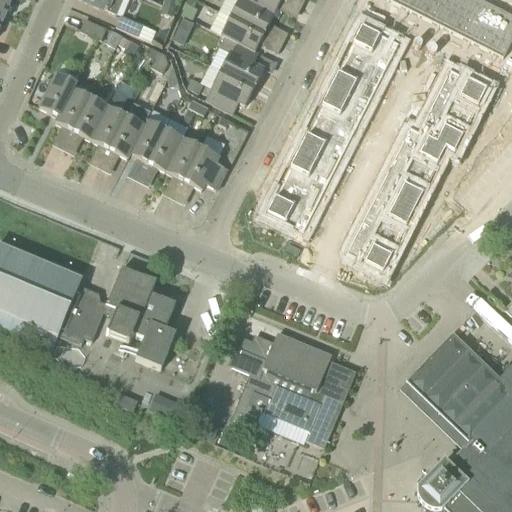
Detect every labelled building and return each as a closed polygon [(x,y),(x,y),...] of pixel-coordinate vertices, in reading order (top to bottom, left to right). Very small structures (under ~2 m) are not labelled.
[(0,0),(0,21),(3,22),(12,2),(6,0),(0,0)] [(113,1),(113,0),(84,0),(82,5),(115,19),(121,4),(113,1)] [(190,0),(186,8),(193,12),(197,4),(190,0)] [(273,20),(282,2),(277,0),(240,0),(239,3),(273,20)] [(295,20),(307,1),(305,0),(289,0),(282,13),(295,20)] [(378,0),(402,12),(403,12),(409,0),(378,0)] [(433,28),(434,28),(448,0),(409,0),(403,12),(433,28)] [(448,0),(434,28),(465,44),(484,7),(483,6),(482,8),(469,2),(469,0),(448,0)] [(165,1),(162,10),(175,13),(177,4),(165,1)] [(239,3),(229,21),(263,38),(273,20),(239,3)] [(485,7),(484,7),(465,44),(497,60),(511,29),(511,21),(498,14),(497,16),(484,9),(485,7)] [(188,22),(193,12),(186,8),(181,19),(188,22)] [(389,8),(385,15),(394,19),(397,13),(389,8)] [(175,13),(162,10),(160,17),(172,21),(175,13)] [(224,40),(236,47),(254,56),(263,38),(229,21),(219,15),(210,33),(224,40)] [(154,33),(143,29),(122,20),(120,20),(120,21),(116,32),(138,41),(149,45),(154,33)] [(181,23),(176,33),(187,39),(193,29),(181,23)] [(79,36),(97,44),(101,46),(106,34),(84,24),(79,36)] [(420,24),(416,31),(425,35),(428,29),(420,24)] [(339,59),(339,60),(376,79),(392,47),(355,28),(346,46),(348,47),(341,60),(339,59)] [(278,55),(287,36),(273,30),(264,49),(278,55)] [(110,35),(105,48),(115,53),(117,49),(122,41),(110,35)] [(218,52),(229,58),(230,56),(231,57),(236,47),(224,40),(218,52)] [(452,40),(448,47),(457,51),(460,45),(452,40)] [(129,45),(122,41),(117,49),(126,53),(129,45)] [(220,75),(254,92),(263,74),(252,69),(258,58),(254,56),(236,47),(231,57),(230,56),(229,58),(220,75)] [(147,61),(154,64),(154,65),(159,57),(151,53),(147,61)] [(165,60),(159,57),(154,65),(154,64),(151,72),(162,77),(168,68),(165,60)] [(483,57),(480,63),(489,67),(492,61),(483,57)] [(331,74),(323,91),(360,110),(376,79),(339,60),(338,61),(340,62),(333,75),(331,74)] [(173,71),(167,82),(169,91),(178,88),(173,71)] [(427,105),(464,124),(465,123),(463,122),(470,109),(471,110),(480,92),(443,73),(427,105)] [(220,75),(210,94),(205,104),(212,107),(232,119),(238,108),(244,111),(254,92),(220,75)] [(38,112),(56,122),(71,93),(74,87),(55,78),(38,112)] [(185,93),(197,99),(202,89),(191,83),(185,93)] [(307,122),(344,141),(360,110),(323,91),(314,108),(316,109),(309,122),(308,121),(307,122)] [(72,136),(89,102),(71,93),(56,122),(53,127),(72,136)] [(126,120),(119,117),(127,102),(115,96),(107,111),(90,145),(108,155),(126,120)] [(107,111),(89,102),(72,136),(90,145),(107,111)] [(188,113),(195,116),(196,117),(200,109),(192,105),(188,113)] [(403,132),(448,155),(457,138),(455,137),(462,124),(464,125),(464,124),(427,105),(412,135),(403,131),(403,132)] [(208,113),(200,109),(196,117),(203,121),(208,113)] [(182,124),(189,127),(195,116),(188,113),(182,124)] [(144,129),(126,120),(108,155),(126,164),(129,159),(144,129)] [(231,131),(233,128),(233,127),(221,121),(217,129),(225,133),(227,129),(231,131)] [(300,136),(291,153),(328,172),(344,141),(307,122),(307,123),(308,124),(302,137),(300,136)] [(147,168),(164,134),(146,125),(144,129),(129,159),(147,168)] [(387,163),(424,182),(424,181),(423,180),(429,166),(431,167),(439,151),(448,156),(448,155),(403,132),(387,163)] [(165,177),(182,143),(164,134),(147,168),(165,177)] [(183,186),(200,152),(182,143),(165,177),(183,186)] [(218,162),(200,152),(183,186),(201,196),(204,189),(215,195),(226,174),(215,168),(218,162)] [(275,184),(313,203),(328,172),(291,153),(283,170),(285,171),(278,184),(276,183),(275,184)] [(424,182),(387,163),(371,194),(408,213),(417,196),(415,195),(422,182),(423,183),(424,182)] [(313,203),(275,184),(275,185),(277,186),(270,199),(268,198),(259,216),(296,235),(313,203)] [(400,229),(408,213),(371,194),(355,225),(392,244),(393,243),(391,242),(398,229),(400,229)] [(355,225),(339,257),(376,275),(385,258),(383,257),(390,244),(392,245),(392,244),(355,225)] [(79,288),(0,254),(0,331),(52,353),(57,340),(80,350),(84,343),(91,346),(92,345),(92,344),(102,319),(105,310),(99,307),(99,306),(98,299),(78,290),(79,288)] [(121,272),(105,310),(102,319),(112,323),(105,338),(128,347),(132,338),(143,343),(134,363),(160,374),(175,338),(164,334),(174,309),(150,299),(155,286),(121,272)] [(345,372),(333,367),(329,365),(330,361),(276,338),(272,347),(259,342),(256,349),(243,343),(238,354),(234,352),(226,371),(248,380),(229,427),(252,436),(260,416),(308,436),(304,445),(323,453),(355,376),(345,372)] [(511,511),(511,368),(499,383),(452,338),(433,357),(405,386),(468,447),(447,468),(443,464),(416,492),(416,496),(416,500),(417,503),(419,507),(421,509),(423,511),(511,511)] [(115,410),(132,417),(137,405),(120,399),(115,410)] [(168,403),(161,419),(174,424),(181,409),(168,403)] [(232,451),(236,439),(222,434),(218,446),(232,451)]
